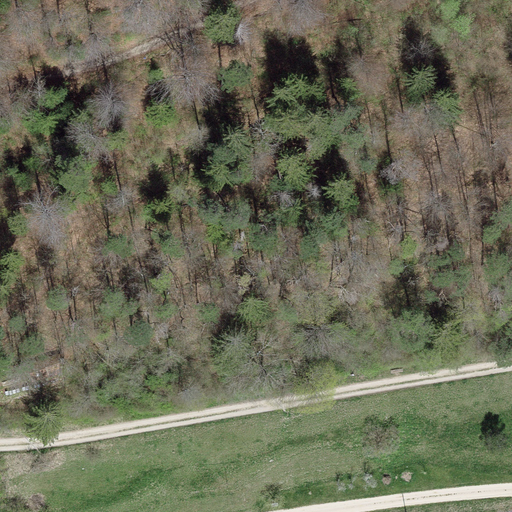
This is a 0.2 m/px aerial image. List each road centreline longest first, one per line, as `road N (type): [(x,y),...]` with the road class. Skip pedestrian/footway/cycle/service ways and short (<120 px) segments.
road 1 (track): [(0,442),(511,363)]
road 2 (track): [(316,0),(160,22),(0,81)]
